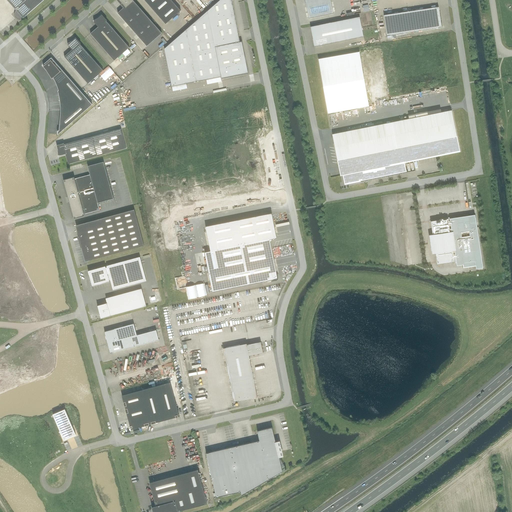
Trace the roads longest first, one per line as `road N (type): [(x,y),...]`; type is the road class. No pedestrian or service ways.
road 1 (unclassified): [(250,0),(303,267),(280,324),(288,398),(117,439)]
road 2 (unclassified): [(288,0),(325,186),(340,198),(478,166),(453,0)]
road 3 (motorway): [(511,369),(327,511)]
road 4 (motorway): [(350,511),(511,386)]
road 5 (unclassified): [(54,208),(40,154),(38,88),(23,67)]
road 6 (unclassified): [(117,439),(83,313)]
